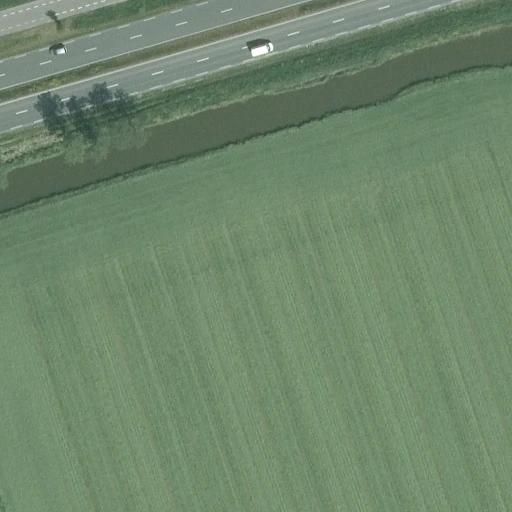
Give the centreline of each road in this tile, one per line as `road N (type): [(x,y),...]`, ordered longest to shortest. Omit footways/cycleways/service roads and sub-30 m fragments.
road 1 (primary): [(0,119),(412,0)]
road 2 (primary): [(259,0),(0,76)]
